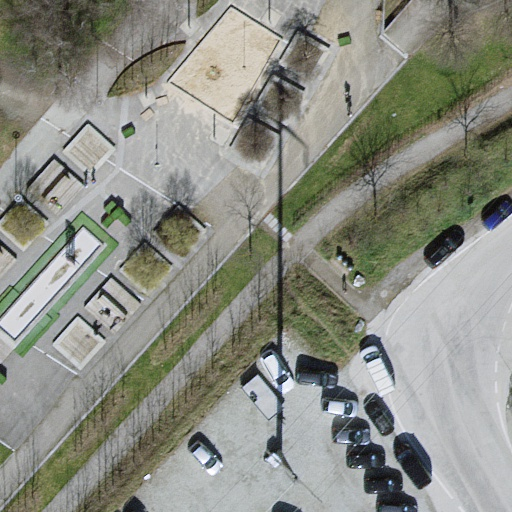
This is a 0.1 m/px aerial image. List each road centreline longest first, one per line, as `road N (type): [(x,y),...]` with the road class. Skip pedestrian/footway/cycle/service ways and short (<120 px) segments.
road 1 (motorway): [(0,406),(377,0)]
road 2 (residential): [(509,511),(460,428),(435,342),(447,305),(474,273),(511,248)]
road 3 (motorway): [(202,0),(0,213)]
